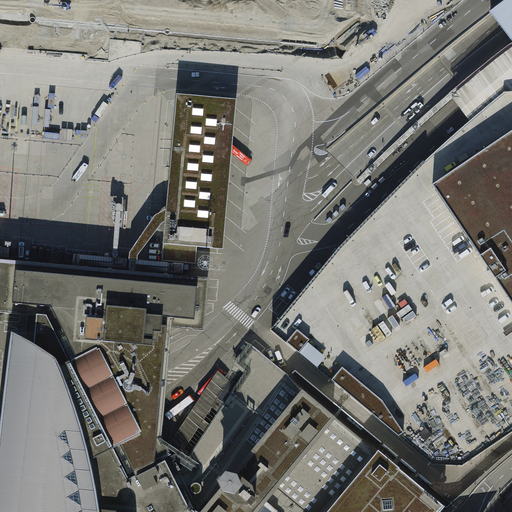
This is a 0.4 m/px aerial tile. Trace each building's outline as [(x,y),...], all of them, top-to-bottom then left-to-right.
[(511,0),(505,0),(491,11),(502,27),(511,39),(511,0)] [(164,238),(163,244),(197,247),(223,250),(227,208),(237,100),(177,95),(167,203),(167,209),(165,222),(164,238)] [(442,156),(433,165),(431,167),(428,169),(426,171),(424,173),(422,176),(419,178),(417,180),(346,253),(340,248),(271,330),(432,464),(462,465),(511,431),(511,96),(508,100),(498,108),(489,116),(479,124),(470,132),(461,140),(451,148),(442,156)] [(162,224),(165,222),(167,209),(155,216),(129,253),(128,271),(136,272),(138,256),(162,224)] [(197,247),(163,244),(162,261),(196,264),(197,247)] [(0,312),(13,313),(36,315),(75,319),(85,340),(92,337),(96,344),(116,334),(119,340),(136,332),(138,335),(153,336),(154,331),(161,332),(162,327),(171,328),(203,330),(205,307),(208,278),(161,274),(136,272),(128,271),(78,267),(0,259),(0,312)] [(0,511),(197,511),(180,471),(175,462),(167,447),(161,436),(165,400),(168,363),(171,328),(162,327),(161,332),(154,331),(153,336),(138,335),(136,332),(119,340),(116,334),(96,344),(92,337),(85,340),(75,319),(36,315),(34,342),(11,331),(0,429),(0,511)] [(241,357),(236,363),(246,372),(230,395),(225,403),(211,424),(205,433),(191,454),(186,462),(180,471),(197,511),(203,511),(222,490),(224,487),(220,479),(226,472),(235,474),(237,472),(303,393),(287,375),(279,366),(275,365),(250,345),(241,357)] [(218,371),(167,447),(175,462),(179,456),(186,462),(191,454),(184,448),(198,427),(205,433),(211,424),(204,418),(218,398),(225,403),(230,395),(223,389),(229,380),(218,371)] [(257,511),(334,419),(303,393),(237,472),(235,474),(226,472),(220,479),(224,487),(222,490),(203,511),(257,511)] [(452,511),(378,450),(375,453),(334,419),(257,511),(452,511)]
